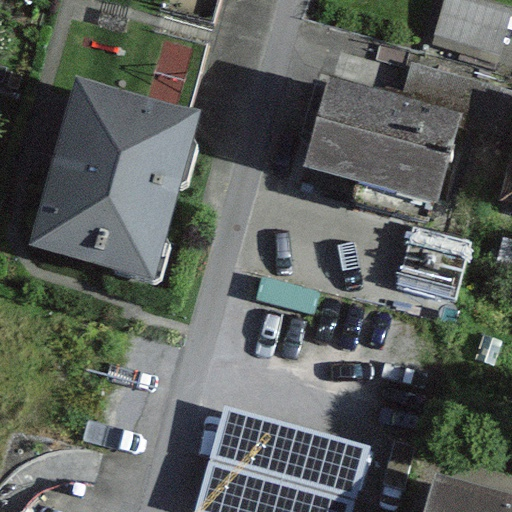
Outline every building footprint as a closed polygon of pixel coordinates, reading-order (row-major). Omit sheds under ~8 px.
[(511,14),(511,8),(482,0),(443,0),(430,45),(497,65),(511,14)] [(303,170),(358,184),(354,201),(427,220),(431,203),(437,205),(457,126),(470,130),(482,81),(410,63),(402,91),(384,86),(383,92),(327,77),(303,170)] [(201,113),(76,79),(29,249),(153,283),(201,113)] [(511,150),(498,202),(511,205),(511,150)] [(470,241),(412,226),(395,289),(454,304),(470,241)] [(224,403),(198,511),(201,511),(357,511),(375,439),(224,403)] [(511,511),(511,497),(434,477),(424,511),(511,511)]
